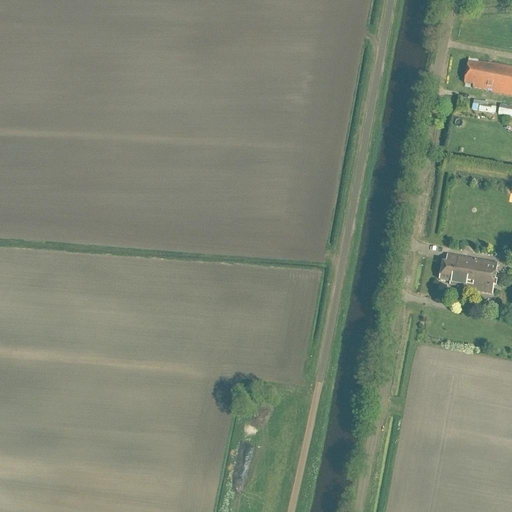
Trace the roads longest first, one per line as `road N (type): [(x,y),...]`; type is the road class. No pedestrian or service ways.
road 1 (unclassified): [(289,511),(391,0)]
road 2 (unclassified): [(358,511),(451,0)]
